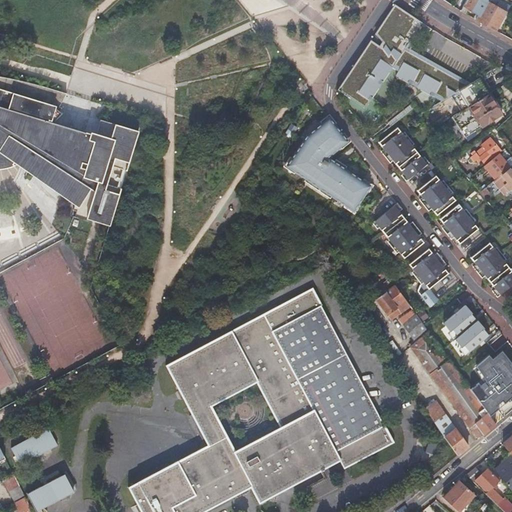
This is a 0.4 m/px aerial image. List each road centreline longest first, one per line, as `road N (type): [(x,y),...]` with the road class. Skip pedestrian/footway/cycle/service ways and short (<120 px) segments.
road 1 (residential): [(511,324),(474,291),(330,103),(330,83),(386,0)]
road 2 (residential): [(511,423),(403,511)]
